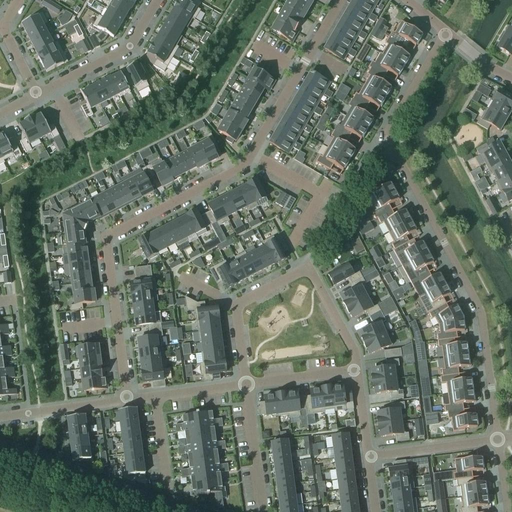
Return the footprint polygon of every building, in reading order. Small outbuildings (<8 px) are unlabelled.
[(45,0),(44,0),(41,6),(51,11),(55,6),(53,5),(45,0)] [(113,0),(110,0),(106,9),(108,10),(124,19),(129,10),(130,10),(113,0)] [(113,0),(130,10),(129,10),(130,11),(136,1),(133,0),(113,0)] [(176,3),(173,8),(194,20),(200,11),(197,9),(200,4),(194,0),(183,0),(183,1),(181,0),(178,0),(177,3),(176,3)] [(289,0),(271,31),(291,43),(297,33),(295,32),(313,0),(289,0)] [(355,5),(353,8),(368,17),(370,14),(374,8),(359,0),(353,0),(352,3),(355,5)] [(359,0),(374,8),(378,0),(359,0)] [(194,20),(173,8),(174,9),(168,18),(187,28),(192,20),(194,21),(194,20)] [(345,15),(348,17),(363,26),(367,19),(368,17),(353,8),(351,11),(348,9),(345,15)] [(103,19),(102,19),(119,29),(124,19),(108,10),(103,19)] [(65,12),(63,16),(67,23),(71,16),(70,15),(65,12)] [(42,14),(21,25),(26,35),(43,26),(47,24),(42,14)] [(345,22),(343,26),(358,35),(360,32),(363,26),(348,17),(345,15),(342,21),(345,22)] [(98,16),(93,26),(100,31),(98,35),(94,37),(98,45),(104,42),(108,35),(113,38),(119,29),(102,19),(103,19),(98,16)] [(179,37),(181,38),(182,38),(180,36),(185,28),(187,29),(187,28),(168,18),(163,27),(179,37)] [(386,23),(380,19),(374,30),(384,36),(388,30),(384,27),(386,23)] [(392,32),(388,38),(402,46),(406,49),(409,43),(415,47),(416,45),(417,46),(420,40),(419,40),(422,36),(411,29),(411,28),(401,22),(394,33),(392,32)] [(43,26),(26,35),(31,44),(48,36),(45,30),(49,28),(47,24),(43,26)] [(357,37),(358,35),(343,26),(341,29),(338,27),(335,33),(337,34),(353,44),(357,37)] [(163,27),(157,36),(174,46),(178,48),(176,47),(181,38),(179,37),(163,27)] [(498,49),(510,56),(511,52),(511,31),(509,29),(506,35),(503,33),(498,42),(501,44),(498,49)] [(374,30),(370,36),(376,40),(381,41),(384,36),(374,30)] [(331,38),(334,40),(332,43),(348,52),(349,49),(353,44),(337,34),(335,33),(331,38)] [(48,36),(31,44),(36,54),(53,45),(55,44),(50,35),(48,36)] [(93,36),(88,39),(94,50),(99,47),(98,45),(94,37),(93,36)] [(152,45),(151,45),(173,58),(178,48),(174,46),(157,36),(152,45)] [(402,46),(388,38),(385,44),(387,46),(382,55),(403,68),(405,64),(407,65),(411,58),(399,52),(402,46)] [(85,41),(79,44),(85,55),(90,52),(85,41)] [(53,45),(36,54),(38,59),(40,64),(62,53),(57,43),(55,44),(53,45)] [(346,55),(348,52),(332,43),(330,46),(328,45),(324,51),(342,62),(346,55)] [(164,73),(173,58),(151,45),(148,51),(149,51),(146,55),(156,61),(153,67),(164,73)] [(62,53),(40,64),(43,69),(43,68),(46,73),(67,63),(62,53)] [(397,78),(403,68),(382,55),(380,54),(374,63),(372,62),(368,68),(370,69),(384,77),(387,72),(397,78)] [(359,55),(356,60),(361,63),(364,58),(359,55)] [(128,74),(122,77),(128,88),(133,85),(137,93),(148,87),(143,76),(144,75),(139,66),(138,67),(136,64),(126,70),(128,74)] [(384,77),(370,69),(366,75),(369,77),(363,86),(385,98),(387,95),(389,96),(392,89),(381,83),(384,77)] [(274,82),(254,70),(248,80),(263,89),(268,92),(274,82)] [(111,78),(110,79),(119,96),(118,96),(120,98),(130,93),(128,88),(122,77),(120,73),(111,78)] [(308,79),(310,81),(309,84),(324,93),(325,90),(329,83),(311,73),(308,79)] [(110,78),(100,83),(109,101),(118,96),(119,96),(110,79),(111,78),(110,78)] [(263,89),(248,80),(243,88),(259,97),(263,89)] [(109,101),(100,83),(91,88),(100,106),(109,101)] [(170,86),(174,91),(181,87),(175,83),(170,86)] [(301,91),(303,92),(319,101),(322,96),(324,93),(309,84),(307,87),(304,85),(301,91)] [(337,91),(346,96),(350,89),(341,84),(337,91)] [(383,102),(385,99),(363,86),(358,96),(355,94),(352,100),(366,109),(369,103),(379,109),(380,107),(381,108),(384,103),(383,102)] [(476,92),(480,94),(486,98),(490,92),(480,86),(477,90),(476,92)] [(100,106),(91,88),(81,93),(87,104),(81,107),(87,119),(92,116),(90,111),(100,106)] [(259,97),(243,88),(238,96),(254,105),(259,97)] [(315,108),(319,101),(303,92),(301,91),(297,96),(300,98),(298,101),(314,110),(315,108)] [(499,91),(493,101),(511,112),(511,110),(511,96),(510,95),(509,97),(499,91)] [(480,94),(476,92),(471,101),(475,104),(480,94)] [(254,105),(238,96),(234,105),(249,114),(254,105)] [(366,109),(352,100),(348,106),(351,108),(345,117),(367,130),(369,126),(371,127),(374,121),(363,114),(366,109)] [(290,108),(293,110),(309,119),(312,113),(314,110),(298,101),(296,105),(293,103),(290,108)] [(486,109),(486,110),(505,121),(510,112),(511,112),(493,101),(493,102),(494,102),(489,111),(486,109)] [(249,114),(234,105),(229,113),(244,122),(249,114)] [(290,116),(288,119),(303,128),(305,125),(309,119),(293,110),(290,108),(287,114),(290,116)] [(120,110),(116,113),(117,115),(119,119),(124,116),(120,110)] [(499,131),(505,121),(486,110),(480,120),(479,119),(476,125),(487,131),(490,126),(499,131)] [(246,123),(244,122),(229,113),(223,122),(241,132),(246,123)] [(34,116),(29,119),(39,140),(50,134),(53,139),(59,136),(53,125),(47,128),(40,115),(34,118),(34,116)] [(324,115),(319,123),(321,124),(324,126),(329,118),(328,118),(324,115)] [(345,117),(340,127),(337,125),(334,131),(348,140),(351,134),(361,140),(362,139),(363,139),(366,134),(365,133),(367,130),(345,117)] [(24,123),(18,126),(25,139),(20,142),(25,154),(31,151),(29,146),(39,140),(29,119),(23,122),(24,123)] [(302,131),(303,128),(288,119),(286,122),(283,120),(280,126),(283,128),(298,137),(302,131)] [(241,132),(223,122),(217,132),(227,138),(226,141),(231,145),(233,141),(235,142),(241,132)] [(294,143),(298,137),(283,128),(280,126),(277,132),(279,133),(278,136),(293,145),(294,143)] [(348,140),(334,131),(330,137),(333,139),(327,148),(349,161),(351,157),(353,158),(356,152),(345,145),(348,140)] [(0,156),(3,162),(3,161),(14,156),(15,159),(21,156),(15,145),(9,148),(3,134),(0,135),(0,156)] [(210,134),(205,137),(207,142),(198,147),(207,165),(217,160),(211,148),(216,146),(210,134)] [(291,148),(293,145),(278,136),(276,140),(273,138),(269,144),(287,155),(291,148)] [(305,137),(303,143),(312,147),(314,141),(305,137)] [(486,144),(475,150),(478,156),(479,155),(484,165),(504,154),(499,144),(495,146),(491,138),(487,141),(486,144)] [(207,165),(198,147),(188,152),(197,170),(207,165)] [(343,171),(349,161),(327,148),(322,158),(319,156),(315,163),(330,171),(333,165),(343,171)] [(188,152),(180,156),(188,172),(196,168),(197,170),(188,152)] [(484,165),(490,174),(509,163),(504,154),(484,165)] [(180,156),(171,160),(179,176),(188,172),(180,156)] [(160,160),(145,168),(151,179),(156,177),(162,188),(172,183),(171,181),(163,165),(160,160)] [(171,160),(163,165),(171,181),(179,176),(171,160)] [(511,174),(511,168),(509,163),(490,174),(490,175),(493,174),(497,182),(511,174)] [(130,176),(141,198),(141,199),(152,193),(146,182),(151,179),(145,168),(130,176)] [(511,186),(511,174),(497,182),(495,184),(500,194),(502,193),(502,192),(511,186)] [(130,176),(122,180),(124,185),(133,202),(141,198),(130,176)] [(245,186),(246,187),(256,207),(257,208),(267,203),(261,190),(263,190),(259,182),(257,183),(256,181),(245,186)] [(397,193),(391,183),(365,197),(374,213),(372,214),(375,220),(377,219),(391,211),(389,205),(398,200),(395,194),(397,193)] [(124,185),(116,189),(124,206),(133,202),(124,185)] [(511,186),(502,192),(502,193),(508,203),(511,200),(511,186)] [(256,207),(246,187),(236,192),(245,208),(247,212),(256,207)] [(116,189),(107,194),(116,211),(124,206),(116,189)] [(236,192),(227,196),(235,213),(245,208),(236,192)] [(282,193),(275,204),(283,209),(289,212),(295,201),(289,198),(282,193)] [(107,194),(99,198),(108,215),(116,211),(107,194)] [(226,218),(235,213),(227,196),(217,201),(226,218)] [(99,220),(88,198),(78,203),(80,208),(66,215),(63,221),(65,237),(60,237),(61,248),(84,244),(83,232),(83,233),(88,225),(87,224),(98,219),(98,220),(99,220)] [(99,198),(90,202),(99,220),(108,215),(99,198)] [(484,201),(489,211),(496,207),(490,198),(484,201)] [(228,222),(226,218),(217,201),(207,206),(210,212),(216,223),(218,227),(228,222)] [(394,215),(391,211),(377,219),(380,225),(383,224),(388,233),(410,222),(408,218),(409,217),(405,209),(394,215)] [(205,230),(205,229),(199,218),(196,212),(185,217),(186,218),(194,234),(194,235),(205,230)] [(216,223),(210,212),(205,215),(210,226),(216,223)] [(205,229),(210,226),(205,215),(199,218),(205,229)] [(186,218),(176,222),(185,239),(194,234),(186,218)] [(357,230),(361,227),(369,223),(367,220),(355,226),(357,230)] [(187,242),(185,239),(176,222),(167,227),(175,244),(177,247),(187,242)] [(410,222),(388,233),(393,243),(391,244),(394,251),(409,243),(406,237),(416,232),(410,222)] [(233,231),(236,236),(245,231),(243,226),(233,231)] [(157,232),(166,249),(175,244),(167,227),(157,232)] [(157,254),(166,249),(157,232),(148,237),(157,254)] [(157,254),(148,237),(148,236),(137,242),(141,249),(140,249),(142,254),(143,254),(148,262),(158,257),(157,254)] [(220,245),(222,244),(226,242),(223,236),(218,239),(220,245)] [(268,254),(274,265),(285,260),(281,254),(287,251),(280,237),(274,240),(272,238),(263,243),(265,248),(268,254)] [(217,239),(201,247),(204,253),(216,247),(220,245),(218,239),(217,239)] [(413,240),(409,243),(394,251),(393,251),(401,267),(427,253),(425,249),(427,248),(423,242),(416,246),(413,240)] [(84,244),(65,247),(67,257),(87,254),(86,244),(84,244)] [(265,248),(256,252),(265,269),(274,265),(268,254),(265,248)] [(247,257),(255,274),(265,269),(256,252),(247,257)] [(234,258),(235,260),(245,280),(255,274),(247,257),(244,253),(234,258)] [(429,257),(427,253),(401,267),(410,283),(429,273),(426,268),(433,264),(432,262),(433,262),(430,256),(429,257)] [(87,254),(62,257),(64,267),(88,263),(87,254)] [(236,284),(245,280),(235,260),(226,265),(236,284)] [(236,285),(236,284),(226,265),(225,262),(209,270),(216,285),(222,282),(226,290),(236,285)] [(88,264),(64,267),(65,276),(90,273),(88,264)] [(328,278),(327,279),(331,286),(332,285),(333,287),(348,279),(351,285),(362,279),(369,275),(376,271),(373,266),(359,273),(355,275),(349,265),(341,269),(340,267),(333,271),(334,273),(328,276),(328,278)] [(134,269),(135,277),(147,275),(151,275),(150,267),(134,269)] [(372,281),(379,277),(376,271),(369,275),(372,281)] [(90,273),(65,276),(65,277),(70,276),(72,285),(91,282),(90,273)] [(429,273),(410,283),(418,299),(444,285),(442,281),(444,280),(440,274),(431,278),(429,273)] [(388,274),(382,277),(387,286),(393,283),(388,274)] [(136,283),(129,284),(130,296),(131,296),(150,293),(156,292),(154,281),(152,281),(151,275),(147,275),(135,277),(136,283)] [(365,285),(362,279),(351,285),(354,290),(341,297),(344,303),(343,304),(345,309),(366,298),(370,296),(364,285),(365,285)] [(91,282),(72,285),(73,295),(92,292),(91,282)] [(444,285),(418,299),(427,314),(428,314),(446,304),(443,299),(450,295),(444,285)] [(399,289),(391,293),(396,302),(404,298),(399,289)] [(93,292),(92,292),(73,295),(74,306),(69,307),(70,312),(82,311),(82,305),(95,303),(93,292)] [(150,293),(131,296),(133,306),(152,304),(150,293)] [(217,308),(205,309),(204,303),(197,304),(184,298),(186,312),(194,311),(196,322),(218,319),(217,308)] [(366,312),(369,318),(380,312),(376,305),(371,308),(366,298),(345,309),(348,314),(349,313),(353,319),(366,312)] [(382,302),(376,305),(380,312),(386,309),(382,302)] [(134,317),(153,314),(152,304),(133,306),(134,317)] [(446,304),(428,314),(432,320),(434,319),(438,326),(462,318),(456,306),(449,310),(446,304)] [(383,318),(380,312),(369,318),(372,324),(383,318)] [(153,314),(134,317),(135,328),(148,326),(160,324),(159,314),(153,314)] [(373,327),(360,332),(362,338),(361,339),(363,344),(387,334),(382,323),(385,322),(383,318),(372,324),(373,327)] [(462,318),(438,326),(439,334),(436,334),(437,341),(454,339),(457,339),(456,333),(464,332),(462,318)] [(198,333),(219,330),(218,319),(196,322),(198,333)] [(160,324),(148,326),(148,332),(161,331),(165,330),(164,324),(160,324)] [(199,344),(202,343),(221,341),(219,330),(198,333),(199,344)] [(162,337),(161,331),(148,332),(149,339),(159,337),(162,337)] [(392,346),(387,334),(363,344),(365,350),(367,349),(369,355),(392,346)] [(149,339),(137,340),(138,351),(157,349),(160,348),(159,337),(149,339)] [(454,339),(437,341),(438,348),(441,348),(442,359),(467,356),(465,344),(454,345),(454,339)] [(203,353),(222,351),(221,341),(202,343),(203,353)] [(97,346),(77,349),(78,360),(99,357),(97,346)] [(159,359),(157,349),(138,351),(140,362),(159,359)] [(383,360),(401,357),(400,350),(382,352),(383,360)] [(211,363),(223,361),(222,351),(203,353),(201,354),(202,364),(211,363)] [(10,352),(0,353),(0,364),(2,364),(1,358),(11,357),(10,352)] [(467,356),(442,359),(444,370),(441,370),(442,377),(458,375),(457,369),(470,367),(469,360),(468,360),(467,356)] [(99,357),(78,360),(80,371),(100,368),(99,357)] [(159,359),(140,362),(141,372),(163,370),(162,359),(159,359)] [(371,377),(371,383),(397,379),(396,367),(399,367),(398,360),(385,362),(386,368),(371,370),(372,377),(371,377)] [(223,361),(211,363),(202,364),(199,365),(201,376),(202,376),(203,382),(220,380),(219,374),(225,373),(224,361),(223,361)] [(2,364),(0,364),(0,375),(13,373),(12,369),(2,370),(2,364)] [(100,368),(80,371),(81,381),(105,379),(104,378),(101,378),(100,368)] [(165,381),(163,370),(141,372),(141,373),(142,384),(151,383),(164,381),(165,381)] [(13,373),(0,375),(0,386),(6,385),(5,379),(14,378),(13,373)] [(458,375),(442,377),(440,377),(441,384),(446,384),(447,395),(472,391),(470,380),(459,381),(458,375)] [(105,379),(81,382),(83,393),(106,389),(105,379)] [(399,392),(397,379),(371,383),(372,389),(374,389),(374,395),(389,393),(390,400),(403,398),(402,391),(399,392)] [(164,381),(151,383),(152,389),(165,388),(164,381)] [(6,385),(0,386),(0,397),(16,395),(15,390),(6,391),(6,385)] [(332,389),(331,389),(334,410),(333,410),(334,412),(345,411),(345,405),(352,404),(350,392),(350,388),(343,389),(342,387),(332,389)] [(333,410),(334,410),(331,389),(332,389),(331,388),(320,389),(320,390),(323,411),(324,411),(333,410)] [(323,411),(320,390),(309,391),(310,397),(303,398),(306,416),(324,414),(324,411),(323,411)] [(472,391),(447,395),(449,405),(444,406),(444,413),(447,413),(463,411),(462,405),(475,403),(474,395),(472,396),(472,391)] [(286,395),(285,395),(288,416),(288,418),(300,417),(301,427),(307,427),(306,416),(303,398),(297,399),(297,393),(286,395)] [(288,416),(285,395),(286,395),(286,394),(274,396),(275,396),(277,415),(277,417),(288,416)] [(264,398),(264,403),(257,404),(259,416),(266,415),(266,417),(277,415),(275,396),(274,396),(264,398)] [(377,425),(400,422),(399,411),(404,410),(403,403),(391,405),(392,411),(377,413),(378,420),(376,420),(377,425)] [(137,420),(136,409),(118,412),(119,423),(137,420)] [(463,411),(447,413),(448,420),(451,419),(452,433),(464,431),(464,430),(477,428),(476,423),(477,423),(476,417),(475,417),(475,415),(464,417),(463,411)] [(195,414),(196,415),(197,427),(215,424),(215,420),(213,421),(211,413),(198,415),(198,414),(195,414)] [(197,427),(196,415),(182,417),(183,425),(180,425),(181,429),(197,427)] [(68,430),(86,427),(85,416),(66,418),(68,430)] [(137,420),(119,423),(121,433),(139,431),(137,420)] [(400,422),(377,425),(378,432),(379,431),(380,438),(395,436),(396,442),(409,441),(408,434),(404,434),(403,422),(400,422)] [(214,428),(216,428),(215,424),(197,427),(199,438),(215,436),(214,428)] [(86,427),(68,430),(69,440),(87,438),(86,427)] [(184,432),(185,440),(199,438),(197,427),(181,429),(181,433),(184,432)] [(122,444),(140,442),(139,431),(121,433),(122,444)] [(332,450),(350,447),(348,435),(331,438),(332,450)] [(199,438),(200,449),(218,447),(218,443),(216,443),(215,436),(199,438)] [(69,440),(71,451),(89,448),(87,438),(69,440)] [(184,451),(200,449),(199,438),(185,440),(186,447),(183,447),(184,451)] [(270,444),(272,454),(289,452),(287,441),(270,444)] [(122,444),(123,455),(142,452),(140,442),(122,444)] [(217,451),(219,451),(218,447),(200,449),(202,461),(218,458),(217,451)] [(332,450),(327,450),(328,460),(334,460),(351,458),(350,447),(332,450)] [(90,460),(89,448),(71,451),(72,462),(82,461),(83,463),(88,462),(88,460),(90,460)] [(188,462),(202,461),(200,449),(184,451),(184,455),(187,455),(188,462)] [(143,463),(142,452),(123,455),(125,465),(143,463)] [(289,452),(272,454),(273,465),(290,463),(289,452)] [(202,461),(203,472),(221,469),(221,465),(219,466),(218,458),(202,461)] [(351,458),(334,460),(335,470),(352,468),(351,458)] [(468,458),(454,460),(456,473),(453,474),(454,481),(456,481),(472,478),(471,472),(482,471),(482,469),(483,469),(483,463),(481,463),(481,458),(468,460),(468,458)] [(203,472),(202,461),(188,462),(189,470),(186,470),(187,474),(203,472)] [(390,481),(412,478),(411,467),(406,468),(405,461),(392,463),(393,469),(388,470),(390,481)] [(143,463),(125,465),(126,477),(129,476),(129,478),(134,478),(134,476),(144,474),(143,463)] [(273,465),(275,476),(292,473),(290,464),(290,463),(273,465)] [(337,482),(354,479),(352,468),(335,470),(337,482)] [(205,483),(221,481),(220,474),(222,473),(221,469),(203,472),(205,483)] [(191,485),(205,483),(203,472),(187,474),(188,478),(190,478),(191,485)] [(292,477),(292,473),(275,476),(276,486),(293,484),(292,477)] [(390,481),(391,492),(409,490),(413,489),(412,478),(390,481)] [(472,478),(456,481),(457,488),(460,487),(461,498),(486,495),(485,490),(487,490),(486,483),(473,485),(472,478)] [(338,492),(355,490),(354,479),(337,482),(338,492)] [(217,493),(221,493),(225,492),(224,488),(222,488),(221,481),(205,483),(206,495),(206,496),(209,495),(208,495),(217,493)] [(198,496),(206,495),(205,483),(191,485),(192,492),(189,493),(190,497),(198,496)] [(295,495),(293,484),(276,486),(277,497),(295,495)] [(339,498),(340,503),(357,501),(355,490),(338,492),(339,498)] [(409,490),(391,492),(392,503),(410,501),(410,500),(409,490)] [(295,495),(277,497),(279,508),(296,506),(301,505),(300,494),(295,495)] [(486,495),(461,498),(463,509),(460,510),(459,511),(476,511),(476,508),(487,507),(486,495)] [(410,500),(410,501),(392,503),(393,511),(405,511),(416,511),(415,499),(410,500)] [(340,511),(354,511),(358,511),(357,501),(340,503),(340,511)]
